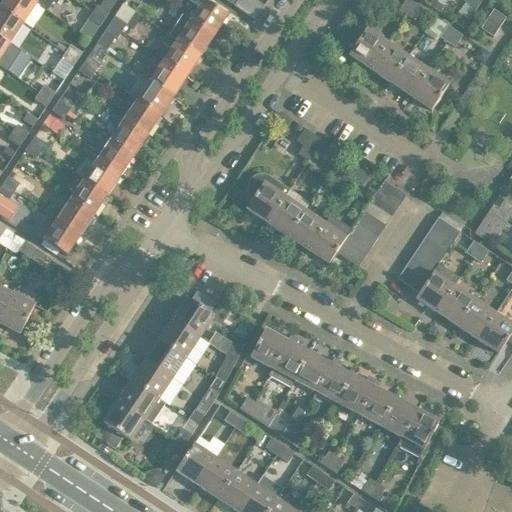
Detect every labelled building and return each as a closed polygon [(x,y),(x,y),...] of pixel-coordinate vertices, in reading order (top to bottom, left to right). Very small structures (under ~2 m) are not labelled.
[(38,4),(31,0),(5,0),(0,8),(24,24),(38,4)] [(55,0),(31,0),(38,4),(48,11),(55,0)] [(206,0),(205,0),(190,0),(181,14),(215,36),(229,15),(206,0)] [(238,0),(235,6),(254,19),(264,5),(256,0),(238,0)] [(407,15),(415,3),(410,0),(404,0),(399,9),(407,15)] [(436,0),(432,0),(429,5),(439,11),(443,5),(436,0)] [(464,0),(464,1),(476,9),(481,2),(478,0),(464,0)] [(415,20),(422,8),(415,3),(407,15),(415,20)] [(110,12),(98,4),(93,12),(105,20),(110,12)] [(135,12),(123,4),(110,24),(122,32),(135,12)] [(24,24),(0,8),(0,37),(11,44),(24,24)] [(506,17),(494,9),(481,29),(493,37),(506,17)] [(105,20),(93,12),(80,32),(91,40),(105,20)] [(167,34),(201,56),(215,36),(181,14),(167,34)] [(436,17),(425,33),(434,39),(440,37),(448,26),(436,17)] [(116,37),(118,38),(122,32),(110,24),(106,30),(116,37)] [(448,26),(440,37),(448,42),(456,31),(448,26)] [(367,29),(349,55),(370,69),(388,43),(367,29)] [(106,30),(98,43),(107,49),(116,37),(106,30)] [(455,47),(463,36),(456,31),(448,42),(455,47)] [(164,60),(188,76),(201,56),(167,34),(162,42),(172,48),(164,60)] [(0,60),(11,44),(0,37),(0,60)] [(98,43),(88,56),(100,64),(109,51),(107,49),(98,43)] [(388,43),(370,69),(391,83),(409,57),(388,43)] [(83,53),(71,45),(66,53),(78,60),(83,53)] [(481,47),(474,57),(484,64),(491,54),(481,47)] [(62,59),(74,67),(78,60),(66,53),(62,59)] [(100,64),(88,56),(83,64),(95,72),(100,64)] [(409,57),(391,83),(411,97),(429,70),(409,57)] [(151,80),(175,96),(188,76),(164,60),(151,80)] [(79,71),(90,78),(95,72),(83,64),(79,71)] [(432,110),(450,84),(429,70),(411,97),(432,110)] [(137,100),(161,116),(175,96),(151,80),(137,100)] [(56,93),(45,85),(40,93),(52,100),(56,93)] [(35,100),(47,107),(52,100),(40,93),(35,100)] [(73,104),(62,96),(57,104),(68,112),(73,104)] [(124,120),(148,136),(161,116),(137,100),(124,120)] [(52,110),(64,118),(68,112),(57,104),(52,110)] [(281,111),(273,123),(285,131),(293,119),(281,111)] [(28,113),(23,120),(34,127),(38,119),(28,113)] [(50,114),(43,123),(59,134),(65,125),(50,114)] [(111,140),(135,156),(148,136),(124,120),(111,140)] [(30,133),(18,125),(13,132),(25,140),(30,133)] [(304,145),(298,154),(309,161),(315,152),(323,140),(305,128),(297,140),(304,145)] [(9,139),(20,147),(25,140),(13,132),(9,139)] [(47,143),(35,136),(30,144),(42,151),(47,143)] [(97,160),(121,176),(135,156),(111,140),(97,160)] [(315,152),(322,157),(330,145),(323,140),(315,152)] [(26,150),(37,158),(42,151),(30,144),(26,150)] [(84,180),(108,196),(121,176),(97,160),(84,180)] [(356,162),(348,174),(356,179),(363,167),(356,162)] [(363,184),(371,173),(363,167),(356,179),(363,184)] [(13,179),(9,176),(3,183),(15,191),(25,176),(18,171),(13,179)] [(254,198),(247,209),(268,223),(290,190),(270,177),(268,176),(265,175),(262,175),(259,175),(258,175),(255,177),(253,179),(251,181),(250,182),(250,184),(249,185),(249,187),(249,188),(249,189),(249,191),(250,192),(251,195),(252,196),(253,197),(254,198)] [(71,200),(95,216),(108,196),(84,180),(71,200)] [(406,196),(385,182),(378,191),(399,206),(406,196)] [(0,188),(0,190),(11,198),(15,191),(3,183),(0,188)] [(290,190),(268,223),(288,237),(306,210),(310,204),(290,190)] [(371,201),(393,216),(399,206),(378,191),(371,201)] [(0,214),(3,216),(12,203),(0,195),(0,214)] [(57,220),(81,236),(95,216),(71,200),(57,220)] [(511,213),(511,204),(504,200),(499,208),(511,215),(511,213)] [(393,216),(371,201),(365,211),(386,226),(393,216)] [(494,215),(506,223),(511,215),(499,208),(494,215)] [(326,224),(306,210),(288,237),(309,250),(326,224)] [(386,226),(365,211),(358,221),(380,236),(386,226)] [(329,264),(337,253),(345,241),(351,232),(352,230),(332,216),(326,224),(309,250),(329,264)] [(461,232),(439,218),(433,227),(454,242),(461,232)] [(59,250),(68,256),(81,236),(57,220),(44,240),(59,250)] [(380,236),(358,221),(352,230),(351,232),(373,246),(380,236)] [(454,242),(433,227),(426,238),(447,252),(454,242)] [(373,246),(351,232),(345,241),(366,256),(373,246)] [(447,252),(426,238),(419,247),(441,261),(447,252)] [(44,240),(41,244),(56,254),(59,250),(44,240)] [(25,241),(19,250),(30,258),(36,248),(25,241)] [(337,253),(359,267),(366,256),(345,241),(337,253)] [(474,241),(466,253),(473,258),(481,246),(474,241)] [(481,263),(489,251),(481,246),(473,258),(481,263)] [(441,261),(419,247),(413,257),(434,271),(439,264),(441,261)] [(41,266),(48,256),(36,248),(30,258),(41,266)] [(434,271),(413,257),(406,268),(427,282),(434,271)] [(434,271),(427,282),(420,293),(416,299),(437,313),(455,286),(460,278),(439,264),(434,271)] [(398,279),(420,293),(427,282),(406,268),(398,279)] [(0,286),(0,316),(12,293),(0,286)] [(458,326),(475,300),(455,286),(437,313),(458,326)] [(0,323),(20,334),(35,304),(12,293),(0,316),(0,323)] [(214,316),(187,298),(173,319),(200,337),(214,316)] [(478,340),(495,313),(475,300),(458,326),(478,340)] [(499,354),(511,333),(511,324),(495,313),(478,340),(499,354)] [(159,340),(186,358),(200,337),(173,319),(159,340)] [(288,340),(266,329),(251,357),(273,369),(288,340)] [(249,338),(239,333),(227,355),(236,361),(249,338)] [(297,345),(300,340),(291,335),(288,340),(273,369),(270,376),(291,387),(295,380),(310,352),(297,345)] [(145,360),(173,379),(186,358),(159,340),(145,360)] [(310,352),(295,380),(316,391),(331,363),(310,352)] [(221,367),(230,372),(236,361),(227,355),(221,367)] [(340,368),(343,362),(334,358),(331,363),(316,391),(338,403),(353,375),(340,368)] [(131,381),(159,399),(173,379),(145,360),(131,381)] [(375,386),(377,381),(369,376),(366,382),(353,375),(338,403),(359,414),(375,386)] [(166,404),(159,399),(131,381),(117,402),(145,420),(152,424),(166,404)] [(375,386),(359,414),(381,425),(396,397),(375,386)] [(219,393),(210,387),(203,399),(212,404),(219,393)] [(248,397),(240,409),(248,414),(256,402),(248,397)] [(396,397),(381,425),(402,436),(417,408),(396,397)] [(195,409),(204,415),(212,404),(203,399),(195,409)] [(131,441),(145,420),(117,402),(104,422),(131,441)] [(255,419),(263,407),(256,402),(248,414),(255,419)] [(420,458),(440,421),(417,408),(402,436),(397,446),(420,458)] [(231,411),(225,420),(236,428),(242,418),(231,411)] [(247,435),(254,426),(242,418),(236,428),(247,435)] [(105,424),(97,436),(116,448),(124,436),(105,424)] [(289,424),(281,436),(288,441),(296,430),(289,424)] [(192,435),(183,429),(175,440),(184,446),(192,435)] [(296,446),(304,435),(296,430),(288,441),(296,446)] [(272,439),(266,448),(277,455),(283,446),(272,439)] [(168,451),(177,457),(184,446),(175,440),(168,451)] [(195,444),(176,471),(198,486),(216,458),(195,444)] [(288,463),(295,453),(283,446),(277,455),(288,463)] [(329,452),(321,463),(329,468),(336,457),(329,452)] [(336,473),(344,462),(336,457),(329,468),(336,473)] [(219,499),(236,472),(216,458),(198,486),(219,499)] [(313,466),(307,475),(318,483),(324,473),(313,466)] [(237,511),(239,511),(257,485),(236,472),(219,499),(237,511)] [(329,490),(335,481),(324,473),(318,483),(329,490)] [(269,511),(278,499),(284,490),(263,476),(257,485),(239,511),(269,511)] [(369,479),(361,491),(369,496),(376,484),(369,479)] [(376,501),(384,489),(376,484),(369,496),(376,501)] [(354,494),(349,503),(359,510),(365,501),(354,494)] [(296,511),(278,499),(269,511),(296,511)] [(361,511),(373,511),(376,509),(365,501),(359,510),(361,511)]
